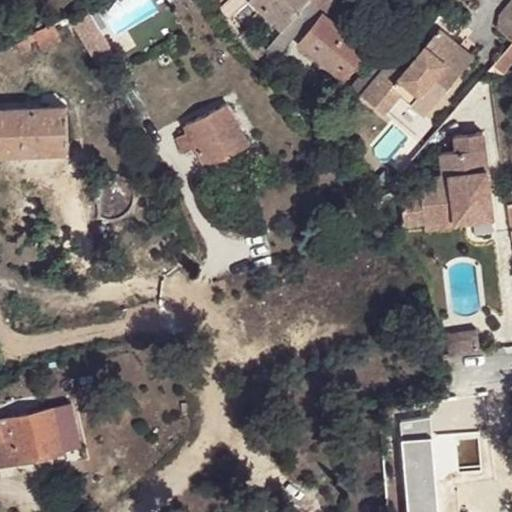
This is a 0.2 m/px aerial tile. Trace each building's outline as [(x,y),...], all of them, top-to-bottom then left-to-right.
[(210,0),(225,20),(245,0),(210,0)] [(278,8),(269,0),(249,0),(268,19),(278,8)] [(271,43),(261,55),(269,63),(317,6),(309,0),(306,0),(290,20),(281,31),(271,43)] [(269,0),(278,8),(290,20),(306,0),(269,0)] [(309,0),(317,6),(324,12),(331,1),(332,0),(309,0)] [(511,40),(511,0),(498,16),(497,28),(511,41),(511,40)] [(268,19),(281,31),(290,20),(278,8),(268,19)] [(70,23),(96,65),(112,55),(87,13),(70,23)] [(365,51),(320,16),(298,44),(342,80),(365,51)] [(59,42),(50,24),(32,34),(42,52),(59,42)] [(399,73),(386,62),(358,94),(380,113),(396,95),(421,116),(456,75),(443,63),(457,47),(436,29),(399,73)] [(248,51),(256,61),(261,55),(271,43),(261,35),(248,51)] [(29,48),(24,38),(15,43),(21,53),(29,48)] [(511,40),(511,41),(495,60),(487,70),(497,73),(501,74),(506,68),(511,60),(511,40)] [(471,58),(457,47),(443,63),(456,75),(471,58)] [(358,94),(386,62),(379,56),(351,88),(358,94)] [(497,73),(487,70),(488,83),(498,84),(497,73)] [(184,123),(188,131),(196,146),(204,163),(246,142),(225,103),(184,123)] [(0,108),(0,154),(67,152),(65,106),(0,108)] [(196,146),(188,131),(177,136),(184,152),(196,146)] [(468,212),(469,223),(494,219),(483,134),(453,138),(455,153),(439,155),(441,174),(419,177),(421,193),(401,195),(405,226),(424,224),(424,220),(451,217),(451,214),(468,212)] [(453,225),(469,223),(468,212),(451,214),(451,217),(453,225)] [(453,225),(451,217),(424,220),(424,224),(425,231),(453,227),(453,225)] [(475,328),(444,333),(448,355),(479,351),(475,328)] [(50,408),(61,451),(79,447),(69,404),(50,408)] [(5,418),(0,419),(0,442),(10,440),(15,462),(61,451),(50,408),(5,418)] [(0,442),(0,465),(15,462),(10,440),(0,442)]
